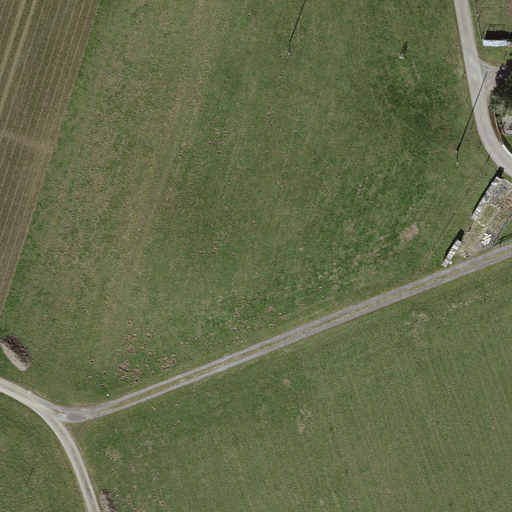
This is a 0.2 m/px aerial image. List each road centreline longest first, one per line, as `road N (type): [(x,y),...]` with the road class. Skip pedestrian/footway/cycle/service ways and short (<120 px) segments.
road 1 (track): [(53,416),(106,410),(511,259)]
road 2 (track): [(465,0),(489,140),(511,168)]
road 3 (track): [(96,511),(53,416),(0,385)]
